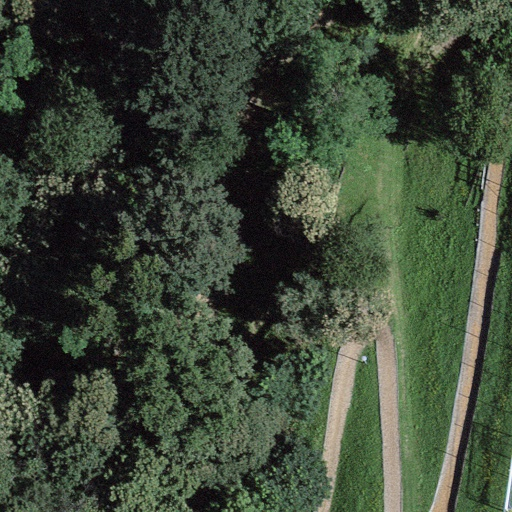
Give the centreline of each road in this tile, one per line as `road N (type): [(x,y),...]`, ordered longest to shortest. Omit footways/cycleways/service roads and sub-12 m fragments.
road 1 (track): [(337,0),(265,65),(204,185),(197,245),(207,511)]
road 2 (track): [(437,511),(457,440),(500,139),(511,114)]
road 3 (track): [(0,283),(140,93),(227,0)]
road 4 (track): [(317,511),(350,350),(370,317)]
road 5 (track): [(370,317),(379,338),(392,511)]
